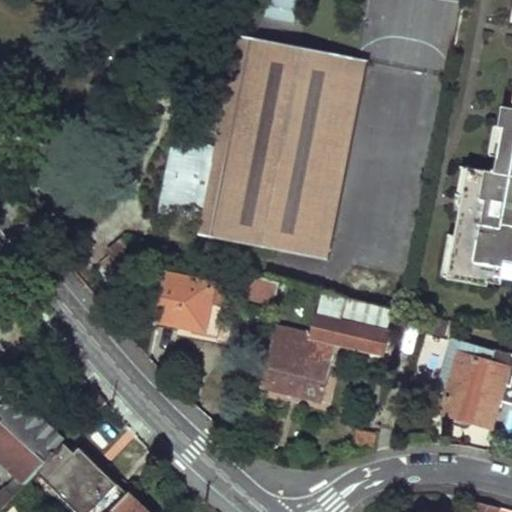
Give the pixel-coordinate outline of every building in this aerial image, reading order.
[(296,24),(299,0),(270,0),(267,19),(296,24)] [(230,165),(255,39),(244,37),(219,148),(212,146),(211,152),(218,153),(217,162),(230,165)] [(360,88),(365,62),(255,39),(230,165),(217,162),(218,153),(211,152),(212,146),(176,139),(161,213),(207,223),(217,225),(215,238),(325,260),(330,234),(328,233),(357,88),(360,88)] [(511,106),(505,105),(501,124),(505,125),(499,154),(496,172),(470,167),(462,211),(457,236),(450,276),(486,283),(486,279),(500,282),(501,277),(511,279),(511,106)] [(491,153),(499,154),(505,125),(501,124),(497,123),(491,153)] [(454,209),(462,211),(470,167),(462,165),(454,209)] [(215,237),(217,225),(207,223),(205,235),(215,237)] [(441,275),(450,276),(457,236),(449,234),(441,275)] [(146,264),(122,238),(107,252),(131,278),(146,264)] [(151,269),(146,264),(131,278),(136,283),(151,269)] [(276,299),(280,280),(244,271),(241,286),(249,288),(248,292),(276,299)] [(228,290),(166,276),(156,321),(219,334),(228,290)] [(276,327),(262,385),(324,400),(339,342),(383,353),(388,334),(319,317),(314,336),(276,327)] [(461,353),(444,412),(492,427),(504,385),(511,386),(511,354),(498,350),(496,354),(471,347),(469,355),(461,353)] [(96,389),(72,412),(85,425),(107,402),(96,389)] [(0,405),(0,404),(0,459),(19,476),(0,496),(0,511),(1,511),(67,444),(12,391),(0,405)] [(375,450),(378,434),(357,430),(354,446),(375,450)] [(83,447),(50,482),(80,511),(110,511),(129,493),(83,447)] [(150,511),(130,491),(129,493),(110,511),(150,511)] [(468,511),(511,511),(511,506),(475,499),(468,511)]
